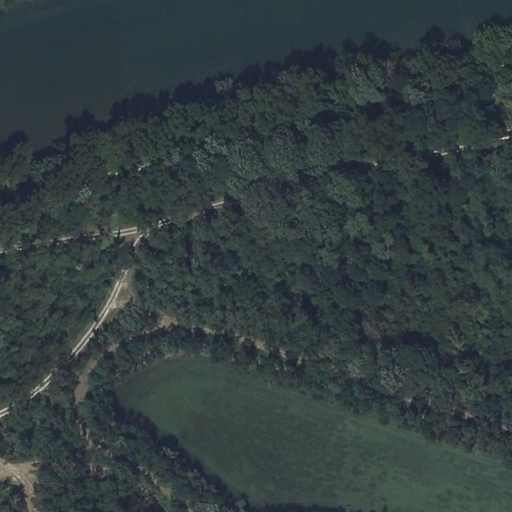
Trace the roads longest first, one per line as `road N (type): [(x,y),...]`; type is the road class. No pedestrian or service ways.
road 1 (track): [(0,256),(140,231),(355,169),(511,140)]
road 2 (track): [(110,309),(137,305),(511,431)]
road 3 (track): [(196,511),(90,442),(79,409),(85,373),(108,350),(181,320)]
road 4 (track): [(0,412),(41,385),(110,309),(140,231)]
